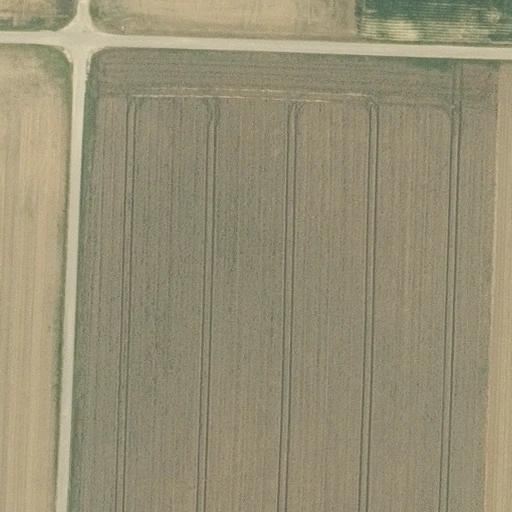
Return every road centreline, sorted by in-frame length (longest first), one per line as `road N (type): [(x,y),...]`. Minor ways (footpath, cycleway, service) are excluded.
road 1 (track): [(511,58),(0,39)]
road 2 (track): [(81,41),(61,511)]
